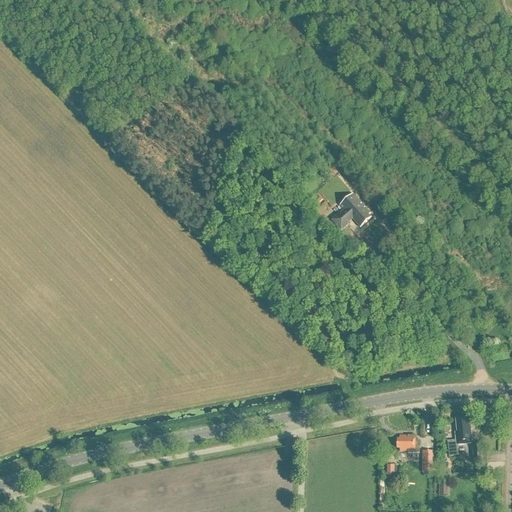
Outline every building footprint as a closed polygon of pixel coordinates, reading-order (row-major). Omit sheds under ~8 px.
[(362,204),(353,194),(340,207),(344,211),(340,215),(339,214),(331,221),(341,232),(349,225),(349,224),(353,221),(360,229),(372,219),(369,216),(371,214),(365,208),(364,209),(361,205),(362,204)] [(455,433),(456,443),(472,442),(470,419),(456,420),(457,433),(455,433)] [(421,447),(421,442),(417,442),(417,437),(400,437),(400,440),(397,440),(397,449),(400,449),(400,453),(408,453),(408,455),(420,455),(420,447),(421,447)] [(460,455),(459,445),(450,446),(450,456),(460,455)] [(473,447),(474,465),(483,464),(482,446),(473,447)] [(422,453),(422,474),(437,474),(438,458),(434,458),(434,453),(422,453)] [(441,480),(441,495),(449,495),(450,480),(441,480)]
